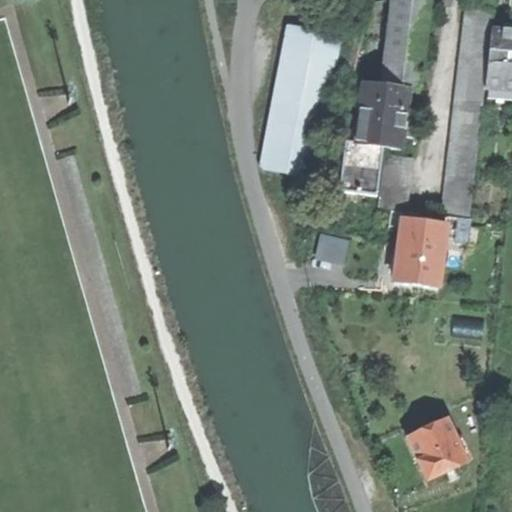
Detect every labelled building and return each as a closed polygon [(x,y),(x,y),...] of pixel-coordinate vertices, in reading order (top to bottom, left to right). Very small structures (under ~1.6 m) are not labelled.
[(389,70),(386,91),(408,93),(408,95),(418,96),(429,1),(422,0),(392,0),(385,69),(389,70)] [(465,8),(441,215),(469,218),(484,90),(490,31),(493,11),(465,8)] [(359,44),(362,25),(351,23),(347,42),(359,44)] [(287,30),(260,171),(312,180),(338,39),(287,30)] [(511,32),(509,33),(490,31),(484,90),(511,93),(511,32)] [(359,44),(347,42),(339,85),(351,87),(359,44)] [(364,87),(356,145),(381,148),(401,150),(402,137),(405,113),(408,95),(408,93),(386,91),(364,87)] [(511,97),(489,96),(488,109),(511,110),(511,98),(511,97)] [(417,114),(405,113),(402,137),(414,138),(417,114)] [(375,197),(381,148),(356,145),(346,144),(340,192),(375,197)] [(383,155),(377,208),(405,211),(411,159),(383,155)] [(391,227),(402,229),(403,221),(404,213),(393,212),(391,227)] [(404,213),(403,221),(444,226),(445,218),(404,213)] [(445,218),(444,226),(445,226),(443,242),(467,244),(469,221),(445,218)] [(399,252),(395,283),(437,288),(437,287),(443,242),(445,226),(444,226),(403,221),(402,229),(399,252)] [(323,234),(320,257),(348,261),(351,238),(323,234)] [(437,287),(437,288),(436,301),(462,303),(463,289),(437,287)] [(418,460),(428,482),(468,464),(448,420),(408,438),(418,460)]
